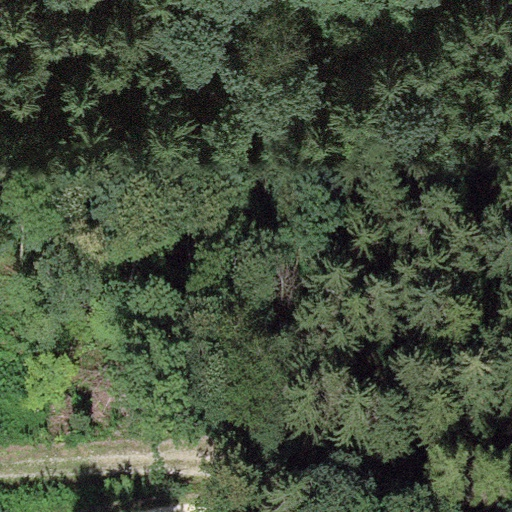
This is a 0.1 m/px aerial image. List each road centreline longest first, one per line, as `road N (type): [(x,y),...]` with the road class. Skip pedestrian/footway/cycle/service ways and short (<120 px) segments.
road 1 (track): [(340,508),(264,460),(0,462)]
road 2 (track): [(511,459),(416,494),(340,508),(232,511)]
